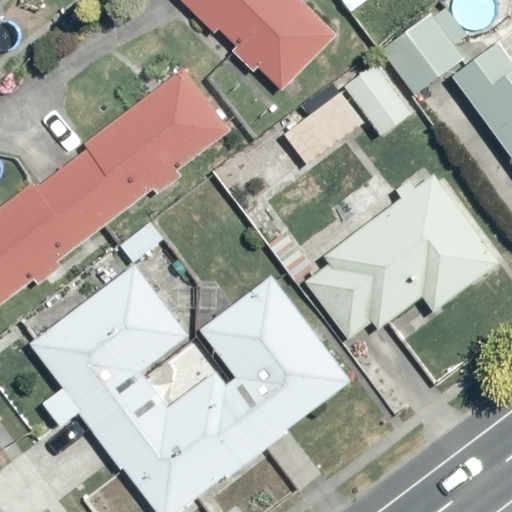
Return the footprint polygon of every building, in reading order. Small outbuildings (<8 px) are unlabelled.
[(302,0),(181,0),(216,34),(222,28),(241,47),(235,53),(257,75),(262,70),(284,92),(339,36),(302,0)] [(470,54),(435,8),(382,50),(417,95),(470,54)] [(511,57),(502,43),(455,77),(511,155),(511,57)] [(379,63),(285,130),(308,164),(374,118),(385,134),(414,112),(379,63)] [(35,182),(0,207),(0,307),(36,280),(40,285),(63,268),(59,263),(154,191),(158,196),(184,177),(180,172),(234,131),(186,68),(84,145),(88,150),(39,187),(35,182)] [(331,265),(307,283),(350,340),(374,323),(380,331),(425,298),(436,314),(503,265),(436,174),(325,256),(331,265)] [(138,265),(33,344),(159,511),(180,511),(355,381),(275,277),(202,332),(228,366),(171,409),(144,373),(192,337),(138,265)]
